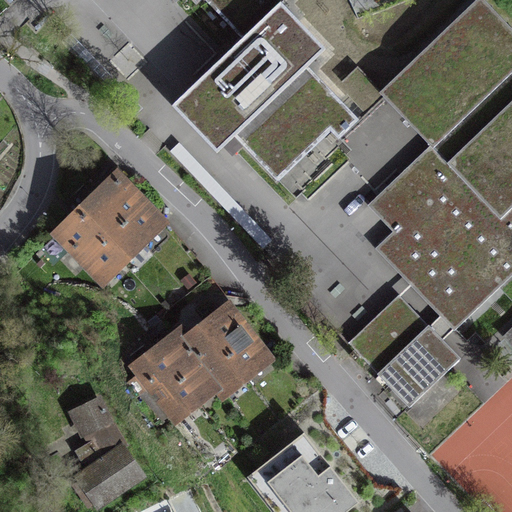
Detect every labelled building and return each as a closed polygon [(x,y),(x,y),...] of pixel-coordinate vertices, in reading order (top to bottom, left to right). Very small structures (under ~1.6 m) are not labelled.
[(205,0),(243,39),(172,106),(217,153),(234,136),(277,181),(330,131),(338,139),(359,120),(308,67),(325,50),(283,5),(288,0),(205,0)] [(432,146),(501,218),(511,206),(511,32),(481,0),(477,0),(380,92),(432,146)] [(511,273),(511,206),(501,218),(432,146),(379,197),(391,209),(404,223),(376,249),(453,330),(511,273)] [(103,278),(160,223),(118,179),(108,189),(90,206),(71,224),(61,235),(103,278)] [(407,305),(385,327),(376,317),(349,343),(409,406),(458,359),(407,305)] [(228,310),(219,317),(199,333),(186,343),(216,382),(224,390),(266,356),(228,310)] [(149,359),(137,368),(175,415),(216,382),(186,343),(179,335),(169,343),(149,359)] [(96,398),(71,413),(84,434),(88,431),(98,447),(80,458),(87,471),(77,477),(79,481),(74,485),(87,507),(95,503),(97,507),(145,477),(96,398)] [(329,511),(353,493),(302,431),(252,473),(284,511),(329,511)]
